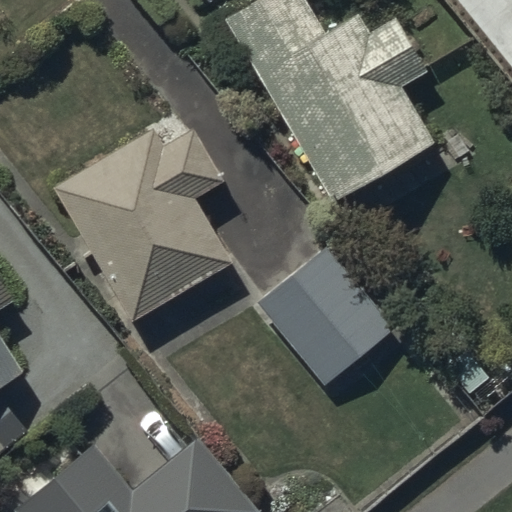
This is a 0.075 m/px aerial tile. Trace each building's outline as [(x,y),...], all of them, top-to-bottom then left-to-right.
[(246,0),(225,12),(331,195),(432,137),(399,81),(424,66),(392,11),(369,25),(357,5),(321,26),(306,0),(246,0)] [(511,182),(511,82),(501,69),(452,109),(511,182)] [(151,121),(49,180),(129,316),(230,257),(191,192),(219,175),(189,124),(162,139),(151,121)] [(325,243),(256,299),(323,382),(392,326),(325,243)] [(0,377),(18,366),(0,337),(0,301),(11,294),(0,276),(0,377)] [(0,448),(25,428),(0,398),(0,448)] [(11,505),(16,511),(251,511),(256,509),(194,434),(129,488),(90,441),(11,505)]
